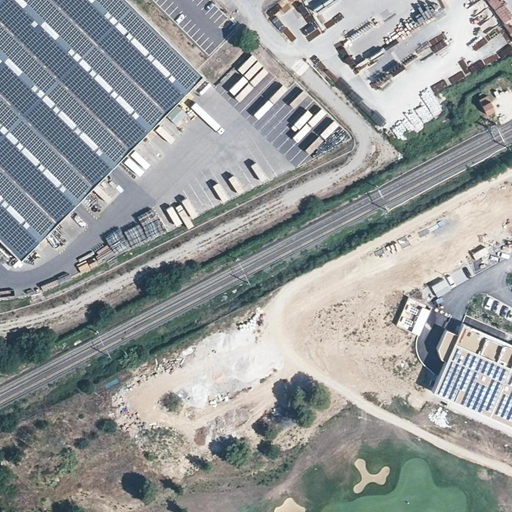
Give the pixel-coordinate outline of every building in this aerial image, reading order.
[(126,0),(0,0),(0,235),(23,258),(203,76),(126,0)] [(288,0),(282,3),(271,18),(281,25),(282,35),(292,34),(286,21),(288,17),(283,8),(296,7),(297,13),(300,15),(308,11),(309,20),(302,30),(307,34),(320,27),(332,21),(343,6),(346,6),(345,1),(345,0),(288,0)] [(492,0),(488,3),(501,22),(511,15),(502,0),(492,0)] [(493,53),(505,44),(493,27),(481,36),(493,53)] [(432,39),(437,49),(448,43),(443,34),(432,39)] [(430,85),(431,91),(444,88),(443,82),(430,85)] [(487,113),(495,109),(487,94),(479,98),(487,113)] [(140,228),(152,234),(157,223),(145,217),(140,228)] [(96,263),(103,258),(99,251),(91,255),(96,263)] [(417,332),(428,306),(407,298),(396,324),(417,332)] [(511,344),(467,324),(439,389),(511,426),(511,344)]
